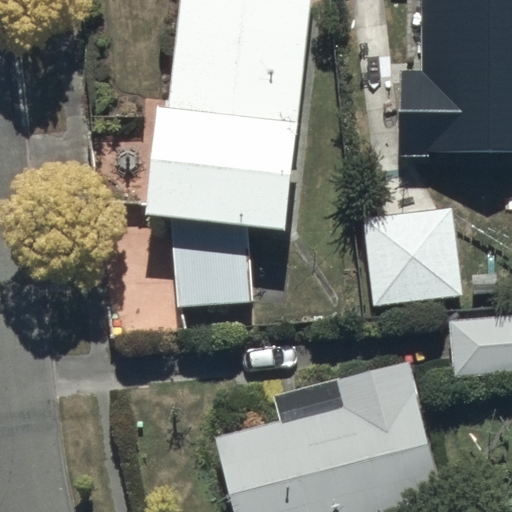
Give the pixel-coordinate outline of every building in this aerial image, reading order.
[(288,259),(314,0),(181,0),(168,136),(159,135),(148,247),(172,245),(178,324),(255,318),(250,256),(288,259)] [(425,164),(425,171),(511,171),(511,0),(422,0),(423,85),(400,85),(400,164),(425,164)] [(455,222),(364,231),(373,319),(464,309),(455,222)] [(511,320),(452,321),(453,390),(511,389),(511,320)] [(278,436),(216,452),(231,511),(443,511),(406,373),(271,409),(278,436)]
